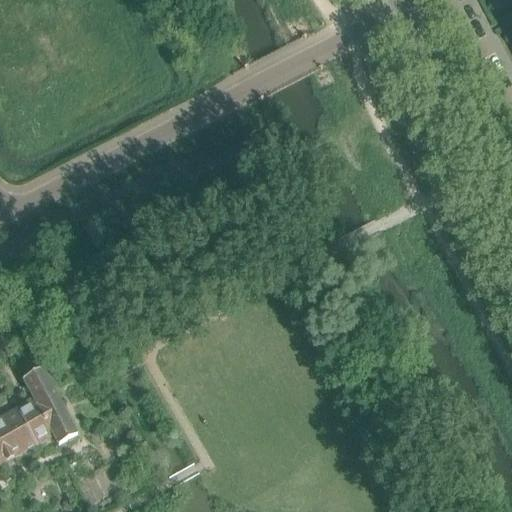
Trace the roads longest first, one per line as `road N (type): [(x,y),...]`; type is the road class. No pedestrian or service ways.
road 1 (residential): [(6,214),(405,7)]
road 2 (unknown): [(320,0),(350,36),(511,377)]
road 3 (tertiary): [(511,213),(405,7)]
road 4 (residential): [(511,115),(451,0)]
